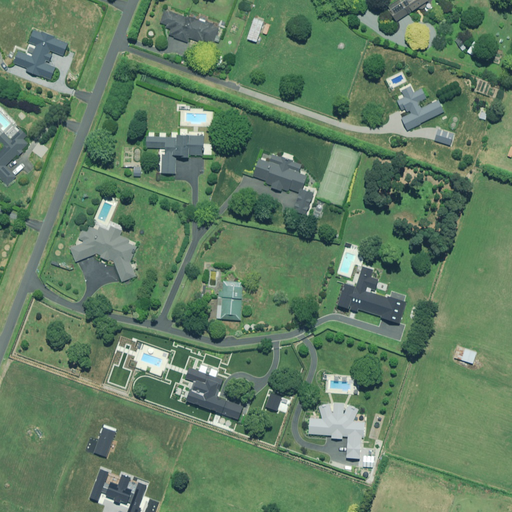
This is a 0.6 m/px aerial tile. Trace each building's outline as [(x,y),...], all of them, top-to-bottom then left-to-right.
[(407,0),(390,12),(398,23),(411,14),(431,0),(407,0)] [(216,38),(220,27),(187,17),(187,18),(165,11),(161,24),(167,26),(166,28),(172,30),(169,37),(188,43),(190,39),(203,44),(204,41),(214,44),(215,42),(220,44),(222,39),(216,38)] [(264,22),(255,19),(248,40),(257,43),(264,22)] [(51,51),(54,53),(64,57),(69,44),(35,30),(28,47),(36,50),(33,57),(21,53),(19,52),(14,64),(27,69),(26,71),(52,81),(57,69),(45,64),(47,61),(50,62),(53,55),(50,54),(51,51)] [(469,47),(462,38),(456,42),(463,52),(469,47)] [(502,54),(495,50),(490,60),(497,64),(502,54)] [(411,114),(406,117),(402,119),(408,131),(445,112),(439,101),(422,109),(419,103),(428,99),(423,89),(415,93),(411,87),(403,92),(406,98),(398,102),(404,114),(410,111),(411,114)] [(28,136),(22,129),(11,140),(4,133),(0,137),(0,142),(4,147),(0,150),(0,178),(8,187),(17,178),(6,167),(19,154),(20,155),(23,153),(22,151),(29,145),(24,139),(28,136)] [(205,156),(213,157),(214,145),(205,144),(206,137),(206,133),(189,132),(189,129),(179,129),(179,132),(179,134),(147,132),(146,148),(163,149),(162,174),(177,174),(178,160),(190,160),(190,156),(205,156)] [(454,134),(439,130),(436,142),(451,146),(454,134)] [(267,182),(266,185),(272,187),(271,188),(282,192),(282,190),(289,192),(290,190),(300,194),(294,213),(307,218),(315,193),(304,189),(308,176),(300,174),(303,165),(293,162),(295,157),(284,153),(283,158),(273,155),(270,163),(260,159),(254,177),(267,182)] [(115,262),(123,283),(136,278),(130,262),(136,247),(128,244),(130,240),(120,236),(123,231),(112,226),(110,231),(100,228),(99,231),(90,228),(88,233),(83,231),(80,240),(84,241),(82,245),(71,249),(77,262),(97,255),(101,256),(100,258),(109,262),(110,260),(115,262)] [(242,283),(219,282),(218,320),(241,321),(242,283)] [(477,353),(458,347),(455,358),(474,364),(477,353)] [(351,404),(345,415),(343,414),(343,403),(335,403),(334,414),(333,414),(330,404),(320,406),(323,420),(311,419),(310,434),(332,436),(332,439),(343,440),(343,437),(349,437),(347,458),(361,460),(363,436),(365,436),(366,423),(364,423),(354,422),(360,410),(351,404)]
